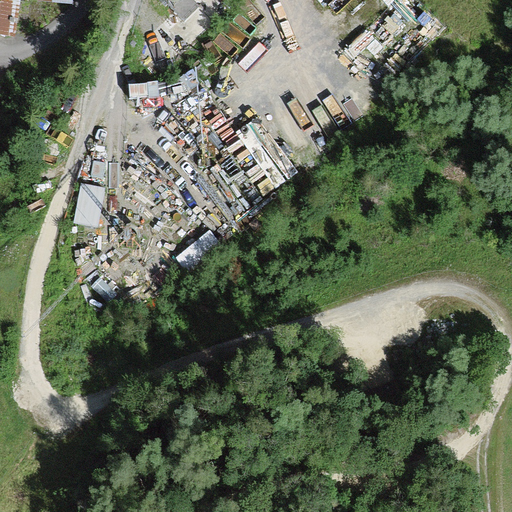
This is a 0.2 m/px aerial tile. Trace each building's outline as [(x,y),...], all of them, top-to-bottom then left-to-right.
[(0,0),(0,37),(16,40),(22,0),(0,0)] [(32,0),(32,4),(73,10),(74,0),(32,0)] [(199,10),(189,0),(157,0),(183,26),(199,10)] [(316,84),(287,97),(305,137),(335,124),(316,84)] [(79,217),(103,218),(105,181),(81,180),(79,217)]
